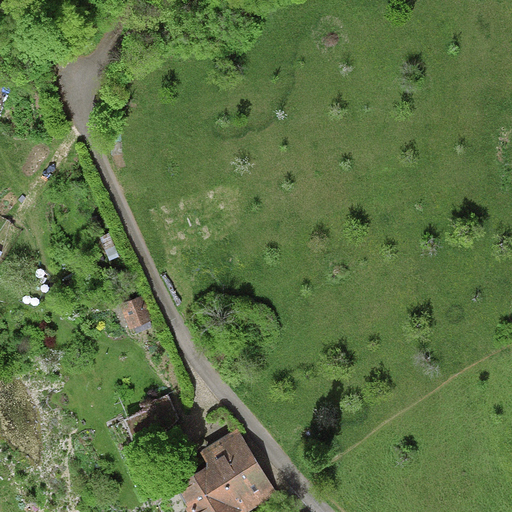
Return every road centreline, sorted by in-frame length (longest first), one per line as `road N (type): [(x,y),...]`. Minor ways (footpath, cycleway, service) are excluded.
road 1 (residential): [(213,382),(179,333),(88,125),(96,71),(165,0)]
road 2 (residential): [(213,382),(324,511)]
